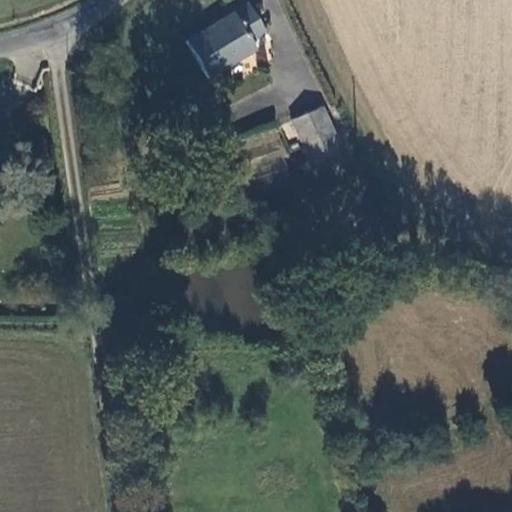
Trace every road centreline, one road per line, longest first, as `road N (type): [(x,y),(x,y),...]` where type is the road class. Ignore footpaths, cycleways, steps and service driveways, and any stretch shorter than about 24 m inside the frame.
road 1 (track): [(52,32),(121,511)]
road 2 (tertiary): [(0,45),(52,32),(111,0)]
